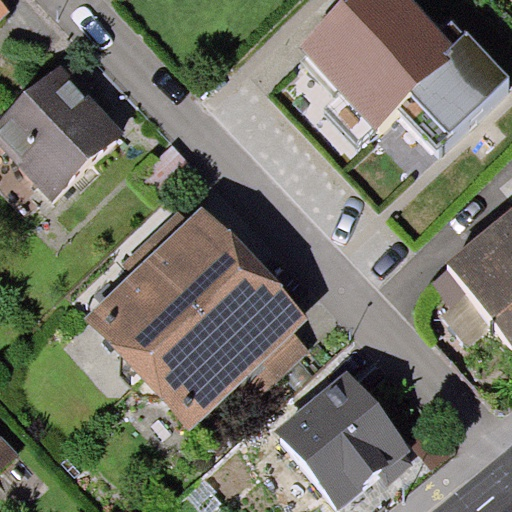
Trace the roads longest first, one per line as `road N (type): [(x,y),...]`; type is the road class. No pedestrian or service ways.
road 1 (residential): [(77,0),(412,358)]
road 2 (residential): [(511,466),(412,358)]
